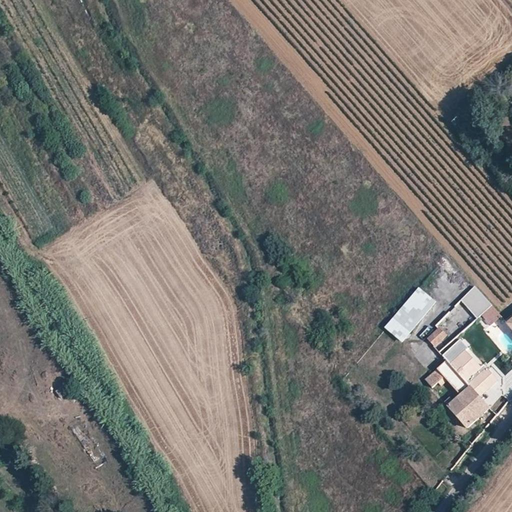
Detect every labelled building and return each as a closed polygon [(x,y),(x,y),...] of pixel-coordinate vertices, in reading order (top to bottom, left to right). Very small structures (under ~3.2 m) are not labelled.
[(436,301),(417,286),(385,327),(404,342),(436,301)] [(434,348),(447,336),(440,328),(427,340),(434,348)] [(446,362),(466,384),(471,380),(465,372),(473,365),(462,353),(454,360),(452,357),(446,362)] [(445,379),(457,392),(466,384),(446,362),(437,370),(445,379)] [(466,384),(480,399),(496,384),(483,370),(480,372),(473,365),(465,372),(471,380),(466,384)] [(425,381),(432,389),(445,379),(437,370),(425,381)] [(448,407),(468,428),(489,409),(480,399),(466,384),(457,392),(460,395),(448,407)] [(441,425),(448,433),(453,428),(446,421),(441,425)] [(0,482),(30,511),(51,511),(0,462),(0,482)] [(0,510),(2,511),(23,511),(0,489),(0,510)]
